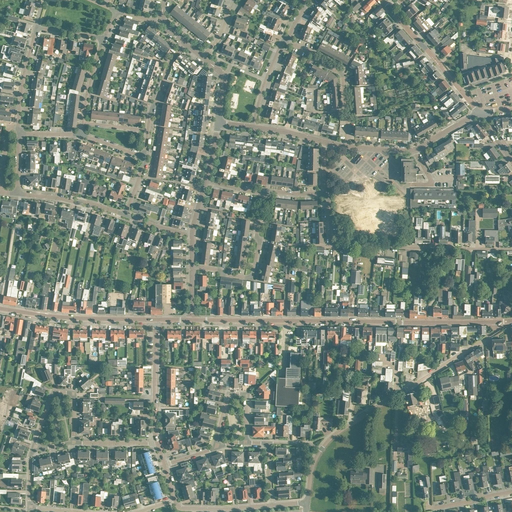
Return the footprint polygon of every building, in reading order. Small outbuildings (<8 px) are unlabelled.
[(248,1),(246,4),(253,9),(253,8),(256,10),(259,6),(257,5),(259,2),(255,0),(246,0),(248,1)] [(282,4),(279,8),(288,14),(290,11),(289,10),(290,9),(286,6),(288,3),(283,0),(279,0),(279,1),(282,4)] [(332,6),(324,0),(321,0),(319,3),(326,9),(328,6),(330,8),(332,6)] [(354,0),(351,0),(352,11),(354,13),(358,9),(361,7),(361,6),(356,1),(355,1),(354,0)] [(366,13),(369,11),(371,8),(371,7),(376,2),(373,0),(370,0),(361,10),(364,13),(365,13),(366,13)] [(20,14),(22,14),(24,15),(24,16),(32,18),(32,17),(33,16),(34,14),(33,13),(35,7),(36,4),(27,1),(26,5),(25,9),(26,9),(25,10),(21,9),(20,14)] [(150,6),(140,3),(139,10),(148,13),(150,6)] [(214,5),(215,5),(211,4),(210,8),(213,9),(212,12),(209,11),(208,15),(211,16),(212,14),(218,17),(220,12),(221,12),(222,8),(222,7),(221,7),(214,5)] [(253,9),(246,4),(244,7),(242,6),(239,10),(250,17),(252,14),(250,13),(253,9)] [(416,8),(415,7),(411,4),(405,9),(407,12),(405,14),(409,19),(416,13),(414,10),(416,8)] [(170,14),(175,18),(181,10),(180,9),(176,6),(170,14)] [(313,10),(311,13),(319,19),(319,18),(322,20),(327,13),(325,12),(325,11),(318,6),(316,9),(315,9),(314,10),(313,10)] [(378,17),(379,16),(384,12),(379,6),(369,16),(372,19),(376,15),(378,17)] [(488,17),(507,19),(508,9),(489,7),(488,17)] [(288,14),(279,8),(276,13),(280,15),(284,18),(285,16),(286,17),(288,14)] [(327,9),(325,11),(325,12),(327,13),(330,16),(332,18),(334,16),(327,9)] [(175,18),(180,22),(186,14),(181,10),(175,18)] [(417,27),(417,28),(426,20),(422,16),(424,14),(422,12),(419,15),(414,19),(416,21),(413,23),(415,25),(414,26),(416,28),(417,27)] [(313,21),(310,24),(317,28),(319,24),(316,23),(319,19),(311,13),(309,16),(310,16),(309,18),(313,21)] [(180,22),(185,26),(191,18),(186,14),(180,22)] [(241,19),(237,18),(234,26),(242,29),(241,31),(239,36),(246,39),(248,33),(245,32),(247,26),(245,25),(247,18),(242,16),(241,19)] [(123,25),(122,27),(132,30),(134,24),(138,25),(139,22),(125,17),(124,21),(125,21),(124,26),(123,25)] [(185,26),(190,30),(196,22),(191,18),(185,26)] [(273,18),(271,23),(280,28),(282,24),(281,24),(282,22),(273,18)] [(378,26),(380,29),(386,36),(393,30),(390,26),(392,24),(387,18),(378,26)] [(433,26),(436,29),(445,21),(443,18),(433,26)] [(426,20),(417,28),(418,28),(417,29),(419,31),(420,31),(421,33),(422,32),(424,34),(432,27),(426,20)] [(190,30),(195,34),(201,26),(203,23),(201,21),(199,24),(196,22),(190,30)] [(19,22),(18,27),(16,33),(24,35),(24,33),(28,34),(31,25),(23,23),(19,22)] [(266,27),(265,30),(267,31),(269,32),(272,33),(273,30),(277,32),(278,30),(279,31),(280,28),(271,23),(269,29),(266,27)] [(493,30),(499,31),(506,31),(506,24),(500,24),(494,23),(493,30)] [(302,27),(301,30),(310,34),(312,29),(315,30),(317,28),(310,24),(308,27),(304,25),(303,27),(302,27)] [(118,34),(118,36),(128,39),(128,38),(129,33),(134,34),(135,31),(132,30),(122,27),(120,26),(119,30),(121,30),(120,34),(118,34)] [(145,40),(148,37),(154,29),(150,26),(144,33),(146,35),(143,39),(145,40)] [(195,34),(200,38),(206,30),(201,26),(195,34)] [(267,31),(265,30),(261,28),(259,27),(258,30),(260,31),(264,33),(263,35),(266,36),(264,39),(273,43),(275,40),(274,39),(275,37),(267,34),(269,32),(267,31)] [(148,37),(146,39),(150,42),(157,34),(158,33),(154,29),(148,37)] [(426,36),(431,41),(439,34),(435,29),(432,32),(426,36)] [(206,30),(200,38),(205,42),(211,34),(206,30)] [(310,34),(301,30),(300,33),(300,34),(299,36),(302,37),(301,39),(313,45),(314,42),(311,40),(313,35),(310,34)] [(394,42),(397,45),(407,36),(401,30),(396,35),(393,31),(388,36),(389,36),(383,41),(386,44),(392,38),(395,41),(394,42)] [(499,31),(499,34),(495,34),(494,37),(498,38),(505,39),(506,31),(499,31)] [(150,42),(149,43),(153,47),(155,45),(160,38),(157,34),(150,42)] [(441,42),(443,44),(451,38),(448,35),(443,39),(439,34),(431,41),(435,47),(441,42)] [(114,43),(114,44),(121,47),(123,47),(124,44),(126,45),(127,42),(130,43),(131,39),(128,38),(128,39),(118,36),(116,35),(115,38),(117,39),(115,43),(114,43)] [(407,36),(397,45),(396,46),(399,49),(400,48),(402,51),(406,48),(412,42),(407,36)] [(27,40),(22,39),(16,37),(14,45),(24,48),(27,40)] [(155,45),(159,48),(164,41),(160,38),(155,45)] [(451,38),(443,44),(438,49),(440,52),(441,51),(445,57),(452,51),(448,48),(454,43),(452,39),(451,38)] [(43,46),(48,47),(47,54),(52,55),(54,48),(55,39),(51,39),(51,40),(44,39),(43,46)] [(60,53),(66,54),(67,45),(64,44),(65,42),(61,41),(61,40),(59,40),(58,41),(57,49),(60,50),(60,53)] [(159,48),(163,51),(168,44),(164,41),(159,48)] [(73,54),(78,55),(79,49),(76,48),(77,43),(71,42),(70,46),(70,50),(74,51),(73,54)] [(355,48),(353,51),(358,53),(362,44),(358,42),(356,45),(355,48)] [(318,50),(323,52),(326,45),(321,43),(318,50)] [(79,59),(84,60),(84,58),(88,59),(89,53),(92,53),(94,45),(85,44),(84,49),(81,49),(79,59)] [(110,50),(109,53),(117,56),(123,58),(124,54),(120,53),(121,47),(114,44),(111,44),(112,44),(111,46),(112,46),(111,50),(110,50)] [(168,44),(163,51),(167,54),(172,47),(168,44)] [(220,54),(227,57),(231,47),(224,44),(220,54)] [(491,51),(493,51),(503,52),(504,45),(493,44),(493,47),(491,47),(491,51)] [(323,52),(328,55),(331,48),(326,45),(323,52)] [(423,54),(415,45),(410,49),(410,50),(408,51),(416,60),(423,54)] [(21,50),(8,47),(4,59),(10,61),(10,60),(11,60),(13,61),(18,63),(18,62),(20,63),(22,55),(20,54),(21,50)] [(227,57),(233,59),(237,50),(231,47),(227,57)] [(240,62),(245,50),(246,49),(242,47),(240,51),(237,50),(233,59),(240,62)] [(328,55),(332,57),(336,51),(331,48),(328,55)] [(240,62),(247,65),(251,56),(248,55),(249,52),(245,50),(240,62)] [(332,57),(337,60),(341,53),(336,51),(332,57)] [(402,56),(404,54),(401,51),(393,58),(396,61),(402,56)] [(247,65),(253,68),(257,59),(259,54),(256,52),(254,57),(251,56),(247,65)] [(286,56),(285,59),(294,63),(296,58),(299,59),(301,56),(294,53),(292,56),(288,54),(287,56),(286,56)] [(337,60),(342,63),(346,56),(341,53),(337,60)] [(495,77),(488,58),(466,55),(466,53),(460,53),(461,69),(462,71),(460,72),(461,75),(462,75),(463,75),(463,77),(466,86),(471,84),(472,86),(489,80),(489,79),(495,77)] [(178,67),(179,65),(186,56),(185,54),(183,56),(181,54),(175,62),(173,63),(174,64),(174,65),(174,66),(175,66),(175,67),(176,67),(176,66),(177,66),(178,67)] [(179,65),(183,68),(189,61),(187,59),(188,58),(186,56),(179,65)] [(346,56),(342,63),(347,65),(351,58),(346,56)] [(495,59),(488,58),(495,77),(500,75),(500,74),(495,59)] [(38,63),(37,66),(46,69),(47,66),(49,66),(49,64),(51,64),(52,62),(43,59),(42,61),(38,60),(38,62),(37,62),(37,63),(38,63)] [(147,62),(147,64),(160,68),(160,66),(159,66),(160,63),(149,59),(148,61),(147,62)] [(257,59),(253,68),(260,71),(264,62),(257,59)] [(288,66),(286,70),(293,73),(295,69),(292,68),(294,63),(285,59),(284,62),(283,64),(288,66)] [(360,61),(359,62),(354,59),(349,67),(354,70),(362,65),(364,63),(360,61)] [(422,59),(417,63),(425,72),(427,75),(431,74),(432,73),(436,70),(430,62),(427,65),(422,59)] [(502,60),(495,59),(500,74),(506,72),(502,62),(503,61),(502,60)] [(187,72),(195,63),(193,61),(192,63),(189,61),(183,68),(185,70),(184,72),(184,73),(186,74),(187,72)] [(7,74),(7,77),(12,78),(13,75),(15,76),(17,69),(11,67),(12,65),(7,63),(6,67),(9,67),(7,74)] [(195,63),(187,72),(192,76),(193,74),(197,74),(199,72),(202,68),(199,66),(198,68),(195,66),(197,64),(195,63)] [(354,70),(355,76),(364,75),(364,69),(365,69),(365,63),(364,63),(362,65),(354,70)] [(144,69),(146,69),(156,73),(157,70),(159,70),(160,68),(147,64),(146,64),(144,69)] [(309,73),(314,75),(318,68),(313,65),(309,73)] [(40,73),(40,76),(45,77),(47,77),(49,70),(46,69),(37,66),(35,72),(40,73)] [(314,75),(319,78),(323,70),(318,68),(314,75)] [(147,72),(146,75),(156,78),(157,76),(156,76),(156,73),(146,69),(144,69),(143,71),(145,72),(145,71),(147,72)] [(203,69),(197,76),(202,77),(202,82),(213,84),(214,81),(211,81),(212,78),(208,77),(208,74),(203,69)] [(279,73),(277,77),(286,81),(289,82),(293,73),(286,70),(285,74),(280,72),(279,74),(279,73)] [(324,80),(328,73),(323,70),(319,78),(324,80)] [(433,83),(441,76),(437,71),(429,78),(433,83)] [(324,80),(329,83),(337,77),(332,74),(331,75),(330,75),(331,73),(328,72),(328,73),(324,80)] [(142,73),(141,78),(142,79),(153,82),(154,79),(156,80),(156,78),(146,75),(142,73)] [(32,84),(42,85),(44,85),(45,80),(45,77),(40,76),(39,79),(33,78),(33,80),(32,80),(32,81),(33,81),(32,84)] [(4,84),(3,89),(9,90),(14,91),(15,83),(11,83),(11,79),(12,79),(7,79),(0,77),(0,83),(2,84),(4,84)] [(280,86),(279,88),(286,91),(287,91),(291,83),(289,82),(286,81),(277,77),(276,80),(276,82),(279,84),(278,85),(280,86)] [(329,83),(330,88),(337,88),(338,87),(338,85),(337,85),(337,83),(338,83),(337,77),(329,83)] [(144,81),(143,84),(153,88),(154,86),(152,85),(153,82),(142,79),(141,78),(140,80),(144,81)] [(440,87),(435,91),(434,90),(430,92),(434,97),(438,94),(439,96),(450,87),(444,80),(438,85),(440,87)] [(34,90),(34,93),(43,94),(44,89),(43,89),(44,85),(42,85),(32,84),(32,90),(34,90)] [(168,90),(167,93),(178,96),(179,94),(177,94),(177,91),(167,87),(166,89),(168,90)] [(141,91),(140,94),(150,97),(151,95),(149,95),(150,92),(139,88),(139,90),(141,91)] [(271,92),(270,96),(280,99),(281,95),(284,96),(285,94),(286,91),(279,88),(277,92),(273,91),(272,93),(271,92)] [(71,95),(71,100),(79,101),(80,95),(78,95),(79,92),(72,90),(70,90),(69,94),(71,95)] [(0,101),(1,101),(0,105),(12,107),(13,101),(13,98),(7,98),(8,94),(0,92),(0,101)] [(441,101),(445,106),(457,96),(454,92),(448,97),(447,96),(441,101)] [(31,98),(30,102),(40,103),(42,103),(42,97),(43,97),(43,94),(34,93),(33,96),(31,96),(31,97),(30,97),(30,98),(31,98)] [(165,95),(164,97),(174,100),(176,101),(177,98),(178,96),(167,93),(166,96),(165,95)] [(439,99),(441,101),(447,96),(445,93),(439,99)] [(270,96),(270,99),(270,101),(275,103),(274,105),(274,106),(281,108),(281,107),(286,109),(287,104),(282,103),(282,102),(279,101),(280,99),(270,96)] [(457,96),(445,106),(447,109),(453,103),(455,105),(461,101),(457,96)] [(174,100),(164,97),(162,102),(175,106),(175,104),(173,103),(174,100)] [(35,108),(35,111),(41,112),(41,109),(39,108),(40,103),(30,102),(30,107),(35,108)] [(450,114),(451,115),(453,118),(466,107),(463,103),(455,109),(450,114)] [(267,109),(266,112),(276,115),(276,114),(280,116),(281,110),(280,110),(281,108),(274,106),(274,105),(272,105),(272,108),(268,107),(268,109),(267,109)] [(0,120),(6,121),(6,122),(11,122),(11,118),(11,113),(5,112),(6,109),(1,108),(0,107),(0,120)] [(29,116),(28,119),(37,120),(38,115),(40,115),(41,112),(35,111),(34,114),(29,113),(29,115),(28,115),(28,116),(29,116)] [(449,111),(440,111),(447,119),(449,117),(451,115),(450,114),(449,111)] [(276,115),(266,112),(265,116),(266,116),(265,118),(272,120),(271,123),(277,124),(278,119),(275,118),(276,115)] [(298,122),(301,123),(303,116),(298,115),(297,118),(293,117),(291,125),(297,126),(298,122)] [(303,128),(309,129),(311,121),(308,120),(308,117),(303,116),(301,123),(300,127),(303,128)] [(503,129),(502,119),(502,117),(499,117),(499,118),(495,118),(493,121),(493,122),(494,121),(494,126),(495,126),(495,128),(497,130),(498,130),(498,132),(501,136),(501,137),(504,140),(506,140),(506,138),(503,138),(503,130),(503,129)] [(37,120),(28,119),(27,125),(33,126),(33,129),(38,130),(40,129),(40,127),(39,126),(39,124),(37,123),(37,120)] [(433,119),(428,122),(432,128),(437,126),(433,119)] [(319,127),(321,121),(317,120),(317,123),(311,121),(309,129),(315,131),(318,132),(319,127)] [(321,133),(327,134),(329,126),(323,124),(324,122),(321,121),(319,127),(322,128),(321,133)] [(428,122),(424,124),(428,131),(432,128),(428,122)] [(473,133),(475,135),(483,129),(479,123),(475,126),(472,123),(466,127),(468,130),(471,129),(474,132),(473,133)] [(329,126),(327,134),(332,136),(333,131),(336,132),(338,125),(335,124),(335,127),(329,126)] [(424,124),(419,127),(423,134),(428,131),(424,124)] [(160,127),(159,134),(172,136),(172,134),(169,134),(169,129),(165,128),(160,127)] [(362,137),(366,137),(367,128),(355,127),(355,137),(359,137),(359,138),(362,138),(362,137)] [(423,134),(419,127),(416,128),(415,127),(413,128),(414,130),(418,137),(423,134)] [(367,128),(366,137),(371,138),(371,139),(373,139),(373,138),(378,138),(379,129),(367,128)] [(475,135),(479,141),(483,140),(488,136),(483,129),(475,135)] [(453,138),(454,141),(456,144),(459,144),(466,144),(469,144),(472,144),(474,144),(474,140),(459,140),(459,133),(453,134),(451,135),(453,138)] [(234,148),(235,145),(236,136),(230,135),(229,140),(226,140),(225,147),(229,147),(229,148),(234,149),(234,148)] [(240,149),(243,149),(244,142),(241,141),(242,137),(236,136),(235,145),(234,148),(240,149)] [(250,151),(252,151),(254,138),(248,138),(248,142),(244,142),(243,149),(247,149),(247,147),(250,147),(250,151)] [(259,150),(262,150),(262,144),(259,144),(260,139),(254,138),(252,151),(258,151),(259,150)] [(442,144),(441,144),(447,153),(447,152),(454,148),(452,143),(454,141),(453,138),(452,138),(446,141),(446,142),(442,145),(442,144)] [(158,140),(157,146),(170,148),(170,147),(167,146),(167,142),(158,140)] [(191,146),(191,149),(198,151),(199,147),(203,147),(204,142),(195,141),(191,140),(191,143),(192,144),(192,146),(191,146)] [(270,153),(271,149),(272,141),(266,140),(266,144),(262,144),(262,150),(261,155),(264,155),(265,152),(270,153)] [(276,153),(279,153),(282,142),(278,142),(278,141),(272,141),(271,149),(277,150),(276,153)] [(28,151),(33,151),(33,146),(38,147),(38,142),(27,142),(27,146),(28,146),(28,151)] [(53,156),(60,156),(60,154),(60,148),(57,148),(57,144),(57,143),(57,142),(56,142),(55,142),(55,143),(54,143),(54,145),(50,145),(50,152),(53,153),(53,156)] [(71,149),(71,147),(71,142),(64,142),(64,152),(69,152),(68,160),(74,160),(77,149),(71,149)] [(283,151),(289,153),(291,144),(285,143),(282,142),(279,153),(282,154),(283,151)] [(80,156),(83,156),(87,146),(84,145),(85,144),(82,143),(82,144),(81,144),(79,151),(82,152),(81,153),(80,154),(81,154),(80,156)] [(291,144),(289,153),(294,154),(294,157),(297,158),(297,156),(299,151),(300,147),(297,146),(291,144)] [(434,149),(435,151),(440,159),(448,155),(447,152),(447,153),(441,144),(442,145),(434,149)] [(85,158),(88,159),(92,148),(87,146),(83,156),(85,157),(85,158)] [(487,153),(483,155),(487,160),(490,158),(493,161),(496,159),(500,156),(493,147),(489,150),(486,152),(487,153)] [(88,159),(93,161),(97,149),(92,148),(88,159)] [(98,162),(99,159),(102,151),(97,149),(93,161),(98,162)] [(193,152),(191,158),(200,160),(201,155),(197,154),(198,151),(191,149),(190,152),(193,152)] [(309,159),(309,160),(318,160),(318,156),(320,156),(320,154),(318,154),(319,149),(310,149),(310,151),(309,151),(308,156),(308,159),(309,159)] [(99,159),(98,162),(103,164),(103,162),(104,161),(107,153),(102,151),(99,159)] [(435,151),(431,154),(435,161),(435,162),(440,159),(435,151)] [(104,161),(103,162),(106,163),(106,162),(109,163),(112,155),(107,153),(104,161)] [(156,153),(155,159),(168,161),(168,159),(165,158),(165,154),(156,153)] [(431,154),(431,153),(425,156),(426,157),(425,158),(426,160),(424,161),(427,166),(432,164),(432,163),(435,161),(431,154)] [(26,157),(26,164),(36,164),(36,158),(37,158),(37,154),(25,154),(25,157),(26,157)] [(110,164),(116,166),(118,158),(113,156),(110,164)] [(224,160),(223,164),(231,166),(231,163),(234,164),(236,159),(228,156),(227,159),(225,159),(224,161),(224,160)] [(187,163),(186,166),(193,167),(194,165),(198,166),(200,160),(191,158),(188,157),(187,163)] [(124,160),(121,168),(120,170),(125,172),(126,170),(129,162),(124,160)] [(309,171),(316,171),(318,171),(318,167),(320,167),(320,165),(318,165),(318,160),(309,160),(309,162),(308,162),(308,169),(309,169),(309,171)] [(404,183),(407,183),(416,183),(416,179),(425,179),(425,180),(425,179),(418,167),(419,169),(418,169),(414,169),(414,163),(412,163),(412,160),(402,160),(402,163),(403,163),(403,166),(402,166),(402,181),(404,181),(404,183)] [(484,162),(486,164),(492,173),(493,174),(495,173),(496,175),(500,175),(508,175),(511,171),(511,168),(508,163),(503,167),(502,165),(500,164),(498,165),(497,164),(496,165),(494,162),(484,162)] [(36,164),(26,164),(26,170),(25,170),(24,173),(37,173),(37,170),(35,170),(36,164)] [(223,164),(222,167),(222,168),(222,169),(224,170),(224,173),(230,174),(230,175),(237,176),(238,172),(230,169),(231,166),(223,164)] [(154,165),(153,171),(166,173),(166,171),(163,171),(163,167),(154,165)] [(188,169),(187,175),(195,177),(197,172),(193,170),(193,167),(186,166),(185,169),(188,169)] [(256,170),(255,173),(254,180),(257,180),(256,183),(258,183),(258,184),(261,185),(263,177),(258,176),(258,174),(259,171),(260,166),(257,166),(256,170)] [(48,182),(48,187),(56,188),(56,186),(59,187),(60,182),(61,177),(61,176),(62,171),(58,171),(57,175),(57,179),(49,178),(48,182)] [(309,174),(309,180),(317,180),(317,174),(316,174),(316,171),(309,171),(309,174)] [(251,179),(254,180),(255,173),(247,172),(246,176),(245,181),(248,182),(248,181),(250,182),(251,179)] [(27,178),(27,182),(28,183),(28,186),(35,187),(35,183),(37,183),(37,181),(40,181),(41,175),(34,175),(33,178),(27,178)] [(61,179),(60,186),(62,186),(62,189),(69,190),(70,184),(71,184),(71,182),(74,182),(76,176),(72,175),(67,175),(67,180),(61,179)] [(195,177),(187,175),(186,178),(182,177),(181,182),(189,184),(190,181),(194,183),(195,177)] [(271,185),(271,183),(272,177),(269,176),(268,178),(263,177),(261,185),(265,185),(267,185),(267,184),(271,185)] [(84,187),(87,188),(88,183),(89,181),(85,180),(84,181),(79,179),(78,182),(77,182),(76,187),(75,192),(82,194),(82,192),(84,187)] [(148,185),(146,189),(160,194),(163,195),(160,194),(162,191),(158,189),(159,185),(160,182),(151,180),(151,182),(149,186),(148,185)] [(109,198),(117,201),(121,202),(122,198),(123,195),(123,196),(124,194),(123,193),(126,184),(119,182),(116,193),(112,191),(109,198)] [(99,187),(95,186),(94,185),(92,185),(91,185),(88,195),(96,197),(97,195),(105,196),(106,189),(98,187),(99,187)] [(185,189),(183,194),(192,197),(193,191),(189,190),(190,187),(181,185),(180,188),(185,189)] [(160,194),(146,189),(145,193),(147,193),(144,199),(149,201),(152,202),(153,198),(161,201),(163,195),(160,194)] [(410,208),(421,208),(421,204),(418,204),(418,200),(421,200),(421,189),(421,191),(416,191),(416,190),(417,190),(417,189),(414,189),(414,190),(411,190),(410,190),(410,208)] [(221,199),(226,200),(226,201),(228,193),(224,192),(222,192),(222,195),(219,194),(218,199),(218,200),(217,201),(216,206),(219,207),(220,201),(221,201),(221,199)] [(396,222),(396,214),(403,214),(403,192),(371,192),(336,192),(336,218),(346,218),(349,218),(352,218),(352,225),(352,238),(403,238),(403,222),(396,222)] [(230,206),(233,206),(234,204),(235,198),(232,197),(233,194),(231,194),(231,193),(228,193),(226,201),(226,200),(226,202),(231,203),(230,206)] [(179,199),(178,202),(185,204),(186,201),(190,202),(192,197),(183,194),(182,200),(179,199)] [(242,207),(243,204),(244,196),(241,195),(241,196),(239,196),(238,198),(235,198),(234,204),(233,206),(238,207),(242,207)] [(244,196),(243,204),(248,205),(247,210),(250,211),(252,201),(249,201),(249,198),(248,197),(244,196)] [(8,215),(10,215),(10,213),(16,214),(18,201),(17,207),(9,206),(10,202),(3,201),(2,208),(0,207),(0,212),(1,213),(1,212),(6,213),(5,214),(6,214),(7,215),(8,215)] [(22,202),(21,204),(21,206),(19,205),(18,210),(26,211),(26,214),(29,215),(30,215),(31,204),(28,204),(28,203),(22,202)] [(180,206),(179,211),(187,213),(189,208),(185,207),(185,204),(178,202),(177,205),(180,206)] [(34,203),(34,208),(33,214),(39,215),(39,218),(42,218),(43,210),(40,209),(41,204),(34,203)] [(141,204),(139,211),(149,214),(151,210),(155,212),(156,207),(159,208),(159,207),(145,203),(144,206),(141,204)] [(55,223),(57,214),(53,213),(55,206),(46,205),(45,214),(49,215),(48,219),(49,219),(48,222),(55,223)] [(72,228),(73,223),(74,217),(75,212),(71,211),(70,210),(69,209),(67,210),(63,209),(62,212),(61,213),(62,215),(61,217),(67,218),(65,223),(68,224),(67,228),(71,229),(72,228)] [(497,209),(482,209),(483,217),(498,217),(497,209)] [(208,212),(207,218),(219,220),(222,220),(222,217),(221,215),(219,215),(220,211),(213,210),(212,213),(208,212)] [(86,232),(89,220),(90,216),(90,215),(90,217),(87,216),(88,214),(84,213),(85,213),(85,212),(84,212),(84,211),(83,211),(82,211),(82,212),(79,211),(77,220),(80,221),(80,222),(85,224),(84,226),(83,225),(81,231),(86,232)] [(174,219),(177,220),(181,221),(182,218),(186,219),(187,213),(179,211),(177,217),(175,216),(174,219)] [(94,215),(93,219),(91,223),(95,224),(94,227),(95,228),(92,235),(99,237),(100,232),(103,225),(99,224),(101,217),(94,215)] [(207,223),(207,226),(210,227),(220,228),(220,225),(218,225),(219,220),(207,218),(206,223),(207,223)] [(511,218),(508,220),(508,219),(498,220),(498,228),(510,225),(511,224),(511,218)] [(108,219),(106,224),(105,228),(109,229),(107,232),(114,235),(117,227),(114,225),(115,222),(108,219)] [(177,220),(174,219),(172,224),(171,227),(178,229),(179,226),(184,228),(185,222),(181,221),(177,220)] [(469,230),(468,231),(468,232),(464,232),(464,243),(465,243),(466,244),(467,244),(468,244),(468,243),(471,244),(472,237),(475,237),(475,221),(470,221),(470,230),(469,230)] [(117,234),(125,237),(129,227),(121,224),(117,234)] [(204,232),(204,234),(213,236),(214,232),(214,230),(216,231),(219,231),(220,228),(210,227),(210,229),(208,229),(205,229),(204,232)] [(439,244),(448,244),(448,237),(445,237),(445,227),(439,227),(438,227),(435,227),(435,236),(435,235),(439,235),(439,236),(439,244)] [(454,237),(454,242),(454,243),(461,243),(461,232),(456,232),(456,229),(455,228),(451,228),(451,237),(454,237)] [(127,240),(124,250),(127,250),(128,250),(131,242),(137,244),(138,241),(141,231),(135,229),(135,231),(131,230),(129,235),(129,237),(127,240)] [(489,233),(484,233),(484,240),(485,240),(485,245),(494,245),(494,242),(499,242),(498,231),(489,230),(489,233)] [(144,242),(151,244),(153,241),(154,236),(147,233),(144,242)] [(207,243),(211,244),(214,244),(214,241),(212,241),(213,236),(204,234),(203,239),(208,240),(207,243)] [(155,247),(154,250),(157,251),(158,250),(158,249),(163,251),(164,250),(165,247),(165,246),(167,241),(166,241),(166,242),(162,241),(163,239),(158,237),(155,247)] [(121,249),(124,250),(127,240),(124,239),(122,245),(117,244),(116,247),(120,249),(121,249)] [(171,250),(173,250),(180,250),(180,246),(182,246),(182,241),(173,241),(173,247),(171,247),(171,250)] [(324,250),(324,248),(316,247),(316,252),(324,252),(324,255),(328,256),(328,250),(324,250)] [(173,250),(173,259),(180,259),(180,255),(182,255),(182,250),(180,250),(173,250)] [(344,250),(343,262),(352,262),(353,250),(344,250)] [(376,256),(376,264),(384,265),(385,257),(376,256)] [(385,257),(384,265),(395,266),(395,258),(385,257)] [(172,269),(173,269),(180,269),(180,265),(182,265),(182,259),(180,259),(173,259),(173,265),(172,265),(172,269)] [(307,266),(293,265),(292,271),(302,272),(302,274),(306,274),(307,266)] [(173,278),(174,278),(180,278),(180,274),(182,274),(182,269),(180,269),(173,269),(173,278)] [(31,283),(30,283),(32,271),(28,270),(25,282),(23,290),(29,292),(31,283)] [(3,304),(9,305),(11,298),(13,286),(13,282),(16,272),(10,271),(8,281),(10,281),(8,297),(4,296),(3,304)] [(361,272),(351,271),(350,284),(360,284),(361,272)] [(474,278),(475,275),(466,274),(465,288),(474,288),(474,278)] [(98,292),(101,293),(101,287),(103,287),(104,283),(110,284),(110,282),(104,281),(104,279),(100,278),(100,280),(98,292)] [(180,278),(174,278),(174,290),(175,290),(175,289),(182,289),(182,290),(183,290),(183,278),(181,278),(180,278)] [(231,287),(233,279),(226,279),(221,278),(220,285),(231,287)] [(245,288),(246,281),(244,281),(233,279),(231,287),(242,288),(245,288)] [(58,295),(61,283),(57,282),(53,302),(52,310),(54,311),(56,312),(56,311),(57,311),(58,303),(57,303),(58,295)] [(43,296),(42,305),(41,310),(46,311),(48,297),(50,284),(44,283),(42,296),(43,296)] [(268,289),(273,289),(273,285),(262,283),(261,293),(267,293),(268,289)] [(163,303),(163,285),(156,285),(156,307),(151,306),(151,302),(148,302),(148,308),(151,308),(151,315),(163,315),(163,303)] [(171,285),(163,285),(163,303),(171,303),(171,285)] [(11,298),(9,305),(16,306),(17,299),(18,289),(18,287),(13,286),(11,298)] [(410,319),(418,319),(418,306),(418,297),(418,288),(414,288),(414,304),(414,306),(414,310),(410,310),(410,319)] [(340,317),(348,317),(349,302),(349,298),(349,297),(344,297),(344,290),(340,290),(340,297),(339,302),(343,302),(343,306),(343,310),(341,310),(340,317)] [(509,299),(507,299),(506,304),(502,304),(502,314),(507,314),(507,313),(508,313),(508,311),(510,311),(510,302),(511,302),(511,293),(509,293),(509,299)] [(207,300),(208,294),(203,294),(202,300),(202,304),(205,304),(206,304),(205,307),(207,307),(207,308),(211,308),(211,304),(213,304),(213,300),(207,300)] [(301,312),(301,317),(308,317),(308,309),(311,309),(312,305),(312,295),(308,295),(307,305),(301,305),(301,310),(301,312)] [(26,308),(35,309),(36,309),(36,305),(40,306),(41,299),(33,297),(32,299),(27,298),(26,308)] [(418,306),(418,319),(426,319),(426,310),(421,310),(421,306),(422,297),(418,297),(418,306)] [(139,312),(139,301),(134,301),(134,298),(131,298),(128,313),(134,313),(134,312),(139,312)] [(110,314),(120,314),(125,314),(125,308),(125,301),(120,300),(120,308),(110,307),(110,314)] [(145,301),(139,301),(139,312),(145,312),(145,306),(147,306),(147,302),(145,302),(145,301)] [(69,306),(69,313),(76,313),(77,302),(76,302),(74,302),(73,306),(69,306)] [(98,309),(98,314),(105,314),(105,309),(105,307),(107,307),(107,302),(102,302),(102,305),(98,305),(98,307),(98,309)] [(287,316),(296,317),(296,309),(293,309),(293,302),(290,302),(287,302),(287,309),(287,316)] [(395,309),(395,317),(403,317),(403,310),(405,310),(405,303),(401,302),(400,309),(395,309)] [(271,316),(276,316),(276,308),(273,308),(273,303),(266,303),(266,314),(271,314),(271,316)] [(251,305),(251,311),(254,311),(253,316),(260,316),(260,309),(258,309),(258,305),(251,305)] [(311,309),(311,313),(314,313),(314,317),(321,317),(321,309),(318,309),(318,305),(314,305),(312,305),(311,309)] [(442,317),(441,317),(441,319),(448,319),(448,314),(451,314),(451,305),(449,305),(449,311),(448,311),(442,311),(442,317)] [(482,318),(492,318),(492,313),(492,310),(492,305),(491,305),(486,305),(484,305),(484,308),(484,310),(482,310),(482,318)] [(386,309),(385,309),(385,312),(385,317),(395,317),(395,309),(395,306),(386,306),(386,309)] [(453,319),(463,319),(464,313),(457,313),(457,312),(458,312),(458,306),(453,306),(452,312),(453,312),(453,313),(453,319)] [(358,317),(368,317),(368,310),(364,310),(364,307),(360,307),(360,310),(358,310),(358,317)] [(433,317),(441,317),(442,317),(442,311),(442,309),(437,309),(436,307),(433,308),(433,317)] [(15,318),(6,317),(5,324),(8,325),(8,330),(13,331),(14,323),(15,318)] [(36,325),(35,332),(34,338),(35,338),(38,338),(39,333),(41,334),(42,326),(36,325)] [(49,327),(42,326),(41,334),(41,337),(44,337),(44,341),(47,341),(49,327)] [(447,335),(451,335),(451,328),(451,326),(441,327),(441,334),(447,334),(447,335)] [(467,336),(467,341),(469,341),(469,340),(469,336),(475,335),(475,334),(477,334),(477,335),(486,335),(486,326),(477,326),(477,327),(466,327),(467,336)] [(346,328),(342,327),(340,344),(345,345),(345,346),(350,346),(351,336),(352,334),(351,334),(346,334),(346,328)] [(409,340),(412,340),(412,327),(404,327),(404,334),(409,334),(409,340)] [(412,327),(412,340),(415,340),(415,338),(420,338),(420,334),(420,327),(412,327)] [(56,339),(60,340),(61,329),(54,328),(53,333),(53,339),(56,339)] [(327,333),(327,335),(327,338),(333,338),(333,343),(338,342),(338,337),(339,337),(339,336),(339,335),(340,333),(340,328),(330,328),(327,328),(327,333)] [(369,350),(373,350),(374,350),(374,344),(372,344),(372,342),(372,335),(372,333),(372,328),(363,328),(363,333),(363,339),(367,340),(367,342),(369,342),(369,350)] [(386,332),(386,328),(376,328),(376,337),(376,343),(386,343),(386,332)] [(396,328),(386,328),(386,332),(388,332),(388,335),(388,341),(396,341),(396,335),(396,328)] [(440,328),(430,328),(431,333),(431,338),(435,338),(435,341),(440,341),(439,353),(445,353),(446,337),(440,337),(440,333),(440,328)] [(451,328),(451,335),(451,338),(455,338),(455,339),(459,339),(459,337),(458,337),(458,328),(456,328),(451,328)] [(61,329),(60,340),(60,341),(63,341),(64,340),(67,341),(68,330),(61,329)] [(307,339),(307,330),(302,330),(302,339),(296,339),(296,346),(302,346),(302,344),(307,344),(307,346),(310,346),(310,341),(307,341),(307,339)] [(307,339),(312,339),(313,339),(313,345),(317,345),(317,339),(317,335),(317,330),(307,330),(307,339)] [(511,342),(506,343),(506,340),(492,340),(492,345),(493,354),(506,354),(506,350),(511,350),(511,351),(511,342)] [(474,352),(473,352),(481,364),(483,362),(480,357),(482,355),(484,354),(483,352),(482,348),(479,350),(478,349),(474,352)] [(473,352),(468,355),(472,361),(475,360),(478,365),(477,365),(479,370),(481,369),(483,368),(481,364),(473,352)] [(276,406),(299,407),(301,362),(301,357),(303,357),(303,354),(287,353),(286,378),(277,378),(276,396),(276,401),(276,406)] [(472,361),(468,355),(464,358),(467,362),(472,371),(475,370),(470,362),(472,361)] [(343,365),(338,365),(338,371),(342,371),(348,372),(349,365),(349,359),(344,358),(343,365)] [(382,370),(382,361),(373,361),(372,370),(382,370)] [(465,369),(463,361),(455,364),(457,372),(465,369)] [(417,371),(433,368),(432,362),(418,365),(417,371)] [(46,364),(46,367),(49,367),(50,370),(49,370),(41,373),(45,382),(52,379),(50,373),(51,372),(53,373),(53,374),(57,374),(57,365),(53,364),(46,364)] [(71,366),(67,365),(67,370),(64,369),(64,377),(60,377),(60,385),(66,385),(67,383),(71,383),(71,378),(71,366)] [(384,391),(386,391),(391,392),(393,370),(386,369),(384,391)] [(230,372),(222,372),(222,375),(218,375),(217,378),(213,378),(212,382),(214,384),(217,384),(220,384),(220,385),(223,385),(223,384),(226,384),(226,381),(230,381),(230,372)] [(249,372),(245,372),(244,386),(248,386),(248,385),(256,385),(256,376),(256,372),(249,372)] [(77,382),(81,387),(89,380),(83,373),(81,375),(83,378),(77,382)] [(468,375),(469,396),(477,395),(476,375),(468,375)] [(31,377),(29,380),(34,382),(33,385),(32,389),(36,390),(34,394),(43,397),(43,396),(44,396),(45,394),(44,394),(46,389),(40,387),(42,383),(35,379),(31,377)] [(454,382),(453,377),(447,379),(447,377),(441,378),(441,381),(440,381),(442,390),(453,387),(455,394),(459,393),(459,387),(459,381),(454,382)] [(89,380),(81,387),(85,391),(90,387),(92,389),(95,387),(89,380)] [(220,393),(219,393),(220,389),(216,389),(211,383),(210,384),(210,385),(210,386),(209,386),(208,386),(208,389),(209,390),(210,390),(209,392),(208,392),(207,395),(208,396),(208,397),(213,399),(213,400),(218,402),(220,393)] [(263,384),(256,390),(259,393),(260,395),(260,399),(269,399),(269,394),(270,394),(270,390),(267,387),(266,388),(263,384)] [(357,403),(365,404),(365,398),(367,398),(367,391),(358,390),(357,403)] [(0,394),(0,406),(3,408),(4,403),(5,403),(5,402),(7,403),(7,404),(8,404),(9,393),(3,392),(2,395),(0,394)] [(405,396),(406,401),(407,407),(417,405),(419,415),(430,413),(429,412),(428,407),(423,408),(420,397),(417,398),(416,393),(405,395),(405,396)] [(342,404),(338,404),(337,415),(343,415),(343,414),(347,415),(349,395),(343,394),(342,404)] [(37,403),(39,400),(34,398),(28,396),(25,403),(31,406),(30,409),(39,412),(41,405),(37,403)] [(80,402),(80,407),(93,408),(93,404),(92,404),(92,399),(85,399),(85,402),(80,402)] [(206,413),(210,414),(215,415),(215,414),(216,414),(217,411),(216,411),(217,407),(214,406),(215,402),(207,400),(206,407),(206,408),(207,408),(206,413)] [(134,406),(134,410),(132,414),(132,415),(140,415),(140,410),(143,410),(143,402),(129,402),(129,406),(134,406)] [(93,408),(80,407),(80,413),(85,413),(85,416),(91,416),(91,410),(93,411),(93,408)] [(165,419),(165,421),(176,421),(176,417),(180,417),(180,415),(180,410),(169,410),(169,411),(171,411),(171,414),(165,414),(165,415),(164,415),(164,419),(165,419)] [(24,422),(27,423),(27,425),(32,427),(33,426),(34,426),(34,425),(35,425),(35,424),(37,418),(32,416),(33,413),(28,411),(24,422)] [(254,425),(264,425),(264,421),(265,421),(266,418),(268,418),(268,414),(256,413),(256,417),(255,417),(255,421),(254,423),(254,425)] [(202,426),(213,429),(215,421),(209,419),(210,416),(202,414),(200,420),(204,421),(202,426)] [(279,436),(281,436),(281,437),(284,437),(284,436),(288,436),(288,430),(292,431),(292,416),(287,416),(286,424),(285,424),(284,426),(284,427),(279,427),(279,436)] [(80,421),(80,427),(89,427),(89,422),(93,422),(93,417),(84,417),(85,417),(85,421),(80,421)] [(103,429),(103,434),(108,434),(108,435),(115,435),(115,428),(116,428),(116,424),(123,425),(123,417),(119,417),(119,422),(116,422),(113,422),(113,424),(111,424),(111,426),(108,426),(108,429),(103,429)] [(314,417),(314,419),(313,429),(315,429),(316,431),(319,431),(319,430),(321,430),(322,425),(332,426),(333,419),(322,418),(314,417)] [(137,424),(137,428),(146,428),(146,423),(146,421),(143,421),(143,418),(134,418),(134,424),(137,424)] [(445,418),(437,422),(443,432),(451,428),(445,418)] [(176,421),(165,421),(165,422),(164,422),(164,426),(165,426),(165,427),(168,427),(168,430),(166,430),(166,431),(175,430),(175,429),(175,427),(176,428),(176,421)] [(310,431),(311,424),(305,424),(301,424),(301,428),(297,427),(296,436),(297,437),(300,437),(304,437),(305,431),(310,431)] [(25,430),(26,428),(18,425),(16,431),(20,432),(18,436),(28,440),(30,433),(26,431),(25,430)] [(258,436),(263,437),(263,430),(271,431),(271,434),(275,434),(275,427),(259,426),(259,428),(253,428),(253,432),(253,433),(252,433),(252,434),(252,435),(253,435),(253,436),(254,437),(255,437),(256,437),(257,437),(258,436)] [(167,438),(169,444),(177,442),(175,437),(179,435),(178,430),(177,430),(168,432),(169,437),(167,438)] [(192,440),(194,446),(203,443),(204,440),(209,441),(211,433),(205,432),(200,431),(200,430),(198,438),(192,440)] [(11,437),(10,439),(9,443),(13,444),(14,446),(12,452),(17,454),(17,453),(22,455),(23,451),(24,451),(25,447),(18,444),(19,440),(19,441),(19,440),(11,437)] [(180,441),(177,442),(169,444),(171,451),(176,449),(176,451),(183,449),(180,441)] [(443,450),(452,445),(451,445),(449,441),(445,444),(444,444),(441,446),(444,450),(443,450)] [(408,468),(412,468),(412,466),(412,451),(412,449),(412,444),(398,445),(398,450),(398,452),(408,452),(408,461),(407,461),(408,468)] [(430,456),(430,460),(436,460),(436,456),(437,456),(437,446),(428,446),(429,456),(430,456)] [(285,455),(287,455),(287,448),(276,448),(275,455),(278,455),(278,458),(276,458),(277,458),(281,458),(285,457),(284,457),(285,455)] [(78,458),(73,459),(75,465),(78,464),(78,465),(84,465),(84,451),(78,451),(78,458)] [(90,451),(84,451),(84,465),(89,465),(90,466),(93,466),(93,464),(93,458),(90,458),(90,451)] [(97,458),(93,458),(93,464),(98,464),(99,461),(103,461),(103,451),(97,451),(97,458)] [(108,451),(103,451),(103,461),(106,461),(107,464),(112,464),(112,458),(108,458),(108,451)] [(112,458),(112,464),(112,466),(121,466),(121,461),(121,451),(115,451),(115,458),(112,458)] [(127,451),(121,451),(121,461),(121,465),(126,465),(126,464),(130,464),(131,458),(128,458),(127,458),(127,456),(127,451)] [(232,458),(228,458),(229,465),(232,465),(232,462),(238,462),(238,452),(232,452),(232,458)] [(238,452),(238,462),(237,466),(243,467),(243,465),(246,465),(246,458),(243,458),(243,452),(238,452)] [(69,453),(63,454),(66,466),(66,467),(70,466),(71,465),(75,465),(73,459),(70,459),(69,453)] [(249,458),(246,458),(246,465),(248,465),(248,466),(254,467),(254,463),(254,453),(249,453),(249,458)] [(59,462),(55,462),(57,468),(61,468),(61,467),(66,466),(63,454),(57,455),(59,462)] [(223,454),(218,455),(221,465),(226,463),(227,466),(229,465),(228,458),(224,459),(223,454)] [(214,462),(211,463),(214,470),(216,469),(215,466),(221,465),(218,455),(212,457),(214,462)] [(14,471),(17,472),(18,471),(22,471),(22,467),(21,467),(21,465),(22,465),(22,461),(20,461),(20,458),(13,457),(13,465),(10,465),(8,469),(12,470),(12,471),(14,471)] [(51,457),(45,458),(48,471),(52,470),(52,469),(57,468),(55,462),(52,463),(51,457)] [(34,471),(34,474),(38,473),(38,472),(43,471),(44,472),(48,471),(45,458),(39,459),(39,460),(40,466),(37,466),(37,464),(34,465),(34,471)] [(283,459),(283,462),(276,463),(277,471),(286,470),(286,466),(288,466),(289,465),(288,464),(292,464),(291,458),(283,459)] [(207,459),(202,460),(205,470),(210,468),(211,471),(214,470),(211,463),(209,464),(207,459)] [(205,470),(202,460),(196,462),(198,467),(196,468),(198,475),(200,474),(200,471),(205,470)] [(177,471),(178,476),(188,473),(186,468),(189,467),(188,465),(181,467),(182,469),(177,471)] [(487,486),(486,480),(489,480),(488,473),(487,466),(482,467),(483,470),(483,471),(483,472),(481,472),(480,474),(481,477),(478,478),(480,487),(487,486)] [(500,478),(503,477),(502,466),(496,467),(497,474),(492,475),(493,480),(494,485),(501,483),(500,478)] [(146,479),(148,479),(154,477),(153,473),(156,473),(154,467),(146,470),(148,475),(145,476),(146,479)] [(351,480),(353,480),(353,481),(359,481),(359,480),(366,480),(366,484),(372,484),(372,475),(366,474),(367,474),(363,474),(363,470),(358,470),(358,472),(351,471),(351,480)] [(277,477),(278,485),(287,484),(287,480),(289,480),(290,479),(289,478),(294,478),(293,472),(279,474),(280,477),(277,477)] [(469,479),(464,480),(465,485),(466,490),(473,489),(472,483),(476,482),(475,477),(474,472),(468,473),(469,479)] [(187,483),(194,481),(192,476),(189,477),(188,473),(178,476),(180,482),(185,480),(186,483),(187,483)] [(148,479),(150,485),(159,482),(157,476),(154,477),(148,479)] [(458,486),(462,485),(460,476),(454,477),(455,482),(450,483),(452,493),(459,491),(458,486)] [(420,488),(422,499),(429,497),(427,487),(430,487),(430,484),(428,477),(423,478),(424,484),(420,485),(421,488),(420,488)] [(22,479),(16,479),(12,479),(11,487),(21,487),(21,489),(22,483),(22,479)] [(254,479),(249,480),(249,485),(250,493),(253,493),(254,499),(261,498),(261,488),(260,486),(260,484),(255,485),(254,479)] [(54,487),(54,488),(53,501),(57,501),(57,503),(64,504),(65,494),(63,494),(63,488),(57,487),(57,480),(55,480),(54,487)] [(184,494),(192,491),(196,490),(195,487),(196,487),(194,481),(187,483),(188,486),(182,488),(184,494)] [(444,488),(448,488),(446,481),(440,482),(440,485),(436,485),(438,495),(445,494),(444,488)] [(75,495),(74,500),(74,504),(78,505),(79,506),(80,506),(81,506),(81,505),(82,505),(83,503),(88,503),(90,484),(84,483),(83,496),(75,495)] [(237,491),(237,492),(237,496),(238,497),(239,498),(240,498),(240,500),(248,500),(247,493),(250,493),(249,485),(244,486),(244,489),(239,490),(239,491),(238,491),(237,491)] [(235,494),(235,487),(229,487),(229,491),(224,491),(225,502),(233,501),(232,495),(235,494)] [(278,491),(279,494),(279,498),(289,497),(289,491),(291,490),(290,487),(281,487),(281,488),(282,491),(278,491)] [(43,488),(43,490),(42,490),(42,492),(38,491),(38,495),(37,495),(36,498),(37,498),(37,501),(45,502),(46,496),(50,496),(50,488),(43,488)] [(218,498),(219,488),(215,488),(213,488),(212,489),(212,492),(208,491),(208,492),(206,492),(206,491),(206,495),(208,495),(207,501),(210,501),(210,502),(211,502),(212,502),(213,501),(215,501),(215,498),(218,498)] [(101,491),(101,495),(97,494),(96,495),(96,497),(92,497),(91,506),(92,506),(93,506),(93,507),(94,507),(95,507),(95,506),(100,507),(101,500),(104,500),(104,501),(105,491),(101,491)] [(192,491),(184,494),(186,500),(191,498),(192,500),(197,501),(195,494),(193,495),(192,491)] [(162,492),(153,495),(154,500),(164,497),(162,492)] [(20,498),(20,493),(8,493),(8,497),(12,497),(11,503),(21,505),(22,499),(20,499),(20,498)] [(130,498),(126,500),(123,500),(125,508),(137,504),(135,499),(138,499),(137,493),(129,495),(130,498)] [(112,506),(118,507),(119,496),(113,496),(111,497),(111,498),(107,498),(107,507),(112,508),(112,506)]
